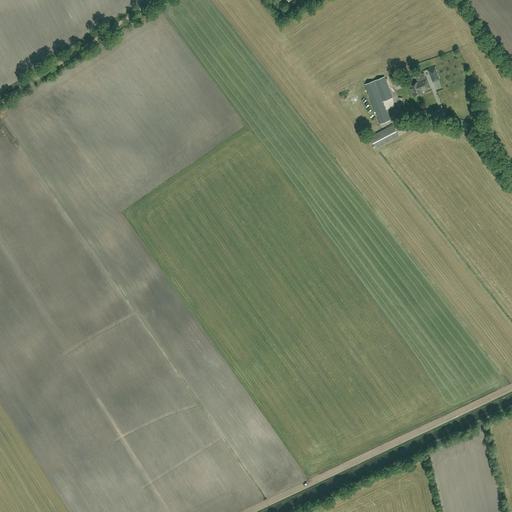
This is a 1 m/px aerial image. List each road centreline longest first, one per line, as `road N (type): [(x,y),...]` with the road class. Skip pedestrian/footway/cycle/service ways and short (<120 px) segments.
road 1 (track): [(511,386),(244,511)]
road 2 (track): [(289,511),(511,407)]
road 3 (track): [(155,0),(0,102)]
